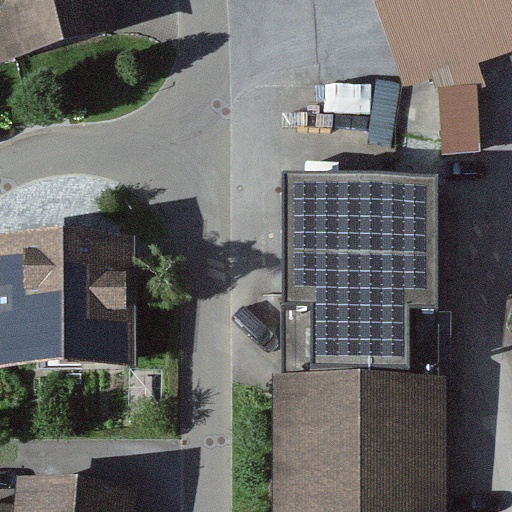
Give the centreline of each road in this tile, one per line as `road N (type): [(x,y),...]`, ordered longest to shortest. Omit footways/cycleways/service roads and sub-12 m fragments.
road 1 (residential): [(207,511),(209,146)]
road 2 (residential): [(209,146),(77,150),(0,177)]
road 3 (residential): [(209,146),(202,0)]
